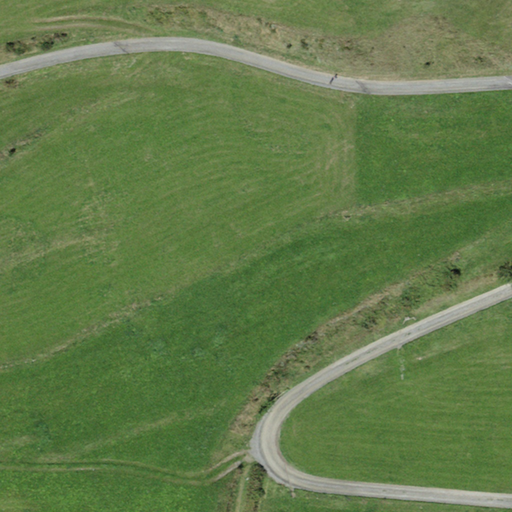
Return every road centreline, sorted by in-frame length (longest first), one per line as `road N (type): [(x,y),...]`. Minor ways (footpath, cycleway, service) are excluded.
road 1 (track): [(0,75),(98,51),(191,45),(335,86),(511,86)]
road 2 (track): [(511,291),(323,375),(279,410),(260,447)]
road 3 (track): [(260,447),(275,472),(299,484),(511,502)]
